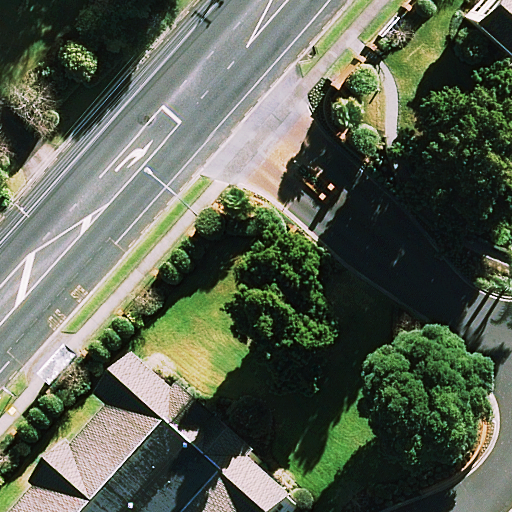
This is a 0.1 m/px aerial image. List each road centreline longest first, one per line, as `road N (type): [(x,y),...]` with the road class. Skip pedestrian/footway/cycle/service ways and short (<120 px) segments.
road 1 (residential): [(208,91),(511,349)]
road 2 (tertiary): [(0,305),(208,91)]
road 3 (tertiary): [(208,91),(287,0)]
